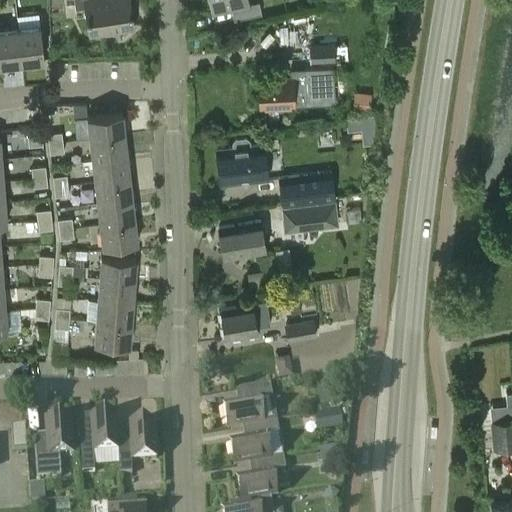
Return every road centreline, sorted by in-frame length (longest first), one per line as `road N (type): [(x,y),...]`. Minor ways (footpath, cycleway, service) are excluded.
road 1 (tertiary): [(441,0),(403,278),(385,511)]
road 2 (tertiary): [(406,511),(420,278),(458,0)]
road 3 (residential): [(182,386),(171,90)]
road 4 (residential): [(0,391),(182,386)]
road 5 (residential): [(0,101),(171,90)]
road 6 (residential): [(183,511),(182,386)]
